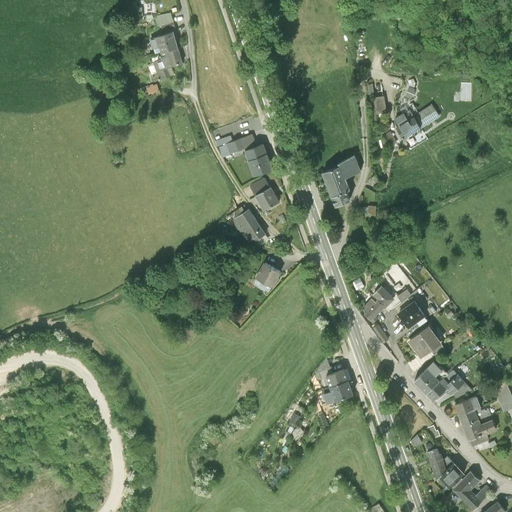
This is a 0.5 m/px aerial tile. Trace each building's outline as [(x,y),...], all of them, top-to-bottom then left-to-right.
[(161,45),(163,51),(178,46),(173,31),(151,38),(154,48),(161,45)] [(161,52),(166,67),(167,68),(184,63),(178,46),(163,51),(161,52)] [(166,69),(167,68),(166,67),(157,71),(160,81),(169,78),(166,69)] [(160,92),(157,86),(147,90),(149,97),(160,92)] [(383,118),(380,102),(370,103),(372,120),(383,118)] [(398,111),(402,116),(404,115),(409,112),(405,107),(398,111)] [(432,108),(414,119),(420,130),(439,118),(432,108)] [(395,121),(399,128),(409,122),(404,115),(402,116),(395,121)] [(402,141),(420,130),(414,119),(409,122),(399,128),(395,130),(402,141)] [(256,135),(244,138),(248,150),(259,147),(256,135)] [(218,146),(228,144),(227,138),(217,140),(218,146)] [(242,140),(228,146),(232,155),(246,150),(242,140)] [(247,152),(250,161),(267,155),(264,146),(247,152)] [(272,170),(267,155),(250,161),(255,176),(272,170)] [(361,172),(355,157),(341,164),(343,167),(341,168),(346,178),(361,172)] [(350,190),(346,178),(341,168),(324,175),(333,197),(347,192),(350,190)] [(265,178),(250,187),(257,198),(271,189),(265,178)] [(271,189),(257,198),(265,212),(279,203),(271,189)] [(350,201),(347,192),(333,197),(337,207),(350,201)] [(368,208),(357,208),(357,214),(368,214),(368,216),(375,216),(376,207),(368,207),(368,208)] [(265,236),(248,210),(246,212),(241,215),(232,221),(247,244),(256,238),(257,241),(265,236)] [(269,240),(265,236),(257,241),(260,246),(269,240)]
